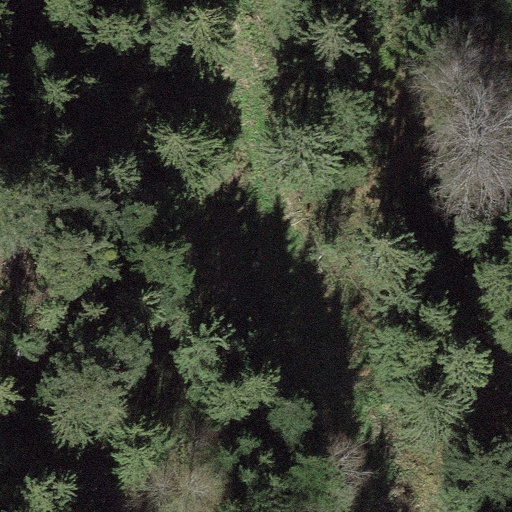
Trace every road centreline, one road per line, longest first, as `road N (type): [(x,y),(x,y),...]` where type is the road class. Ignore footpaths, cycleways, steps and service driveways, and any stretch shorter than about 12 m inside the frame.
road 1 (track): [(215,0),(252,86),(388,511)]
road 2 (track): [(0,446),(62,463),(127,511)]
